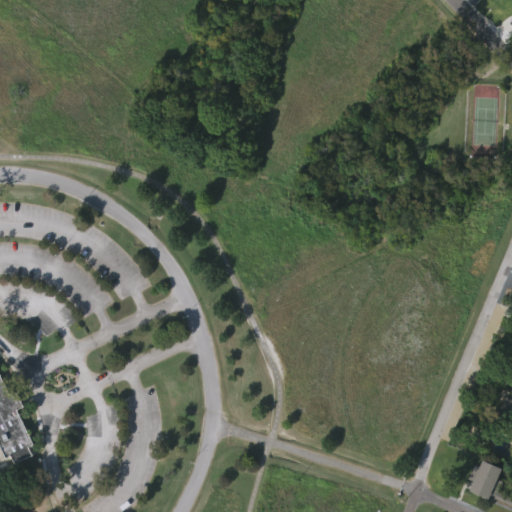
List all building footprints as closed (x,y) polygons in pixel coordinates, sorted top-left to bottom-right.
[(511,0),(485,0),(505,22),(511,29),(511,0)] [(0,372),(11,392),(16,389),(25,404),(17,408),(35,443),(28,446),(32,454),(16,463),(12,454),(8,456),(0,441),(0,372)] [(511,421),(504,418),(506,414),(500,411),(507,397),(511,399),(511,421)] [(0,486),(3,494),(9,492),(12,499),(30,492),(26,482),(29,481),(15,445),(0,409),(0,486)] [(483,468),(503,477),(496,493),(484,487),(480,495),(463,488),(474,465),(483,468)] [(495,511),(499,503),(480,495),(477,502),(473,501),(467,511),(495,511)]
